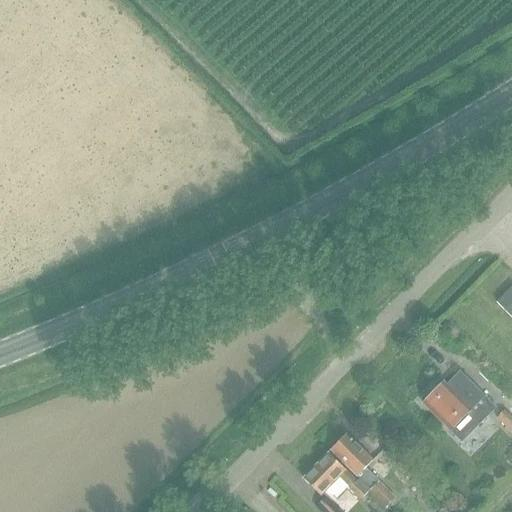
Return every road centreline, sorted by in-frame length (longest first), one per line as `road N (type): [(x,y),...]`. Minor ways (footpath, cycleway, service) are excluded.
road 1 (tertiary): [(0,356),(365,191),(511,95)]
road 2 (unclassified): [(195,511),(511,201)]
